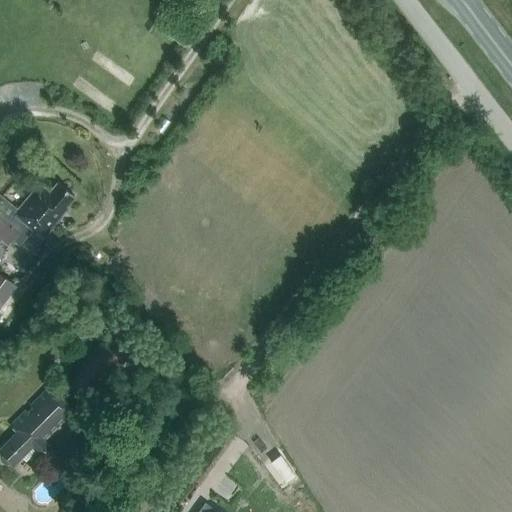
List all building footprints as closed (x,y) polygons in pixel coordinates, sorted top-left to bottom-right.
[(18,210),(0,194),(0,236),(8,243),(26,222),(43,236),(67,207),(65,206),(74,195),(58,182),(49,192),(40,184),(18,210)] [(0,275),(0,300),(10,280),(0,275)] [(72,381),(85,393),(125,351),(112,338),(72,381)] [(10,425),(16,431),(0,448),(0,450),(1,452),(0,455),(0,456),(1,460),(4,462),(8,463),(11,462),(14,464),(23,455),(27,459),(37,449),(41,453),(49,444),(44,439),(72,410),(47,387),(10,425)] [(198,511),(221,511),(218,510),(217,511),(205,503),(198,511)]
